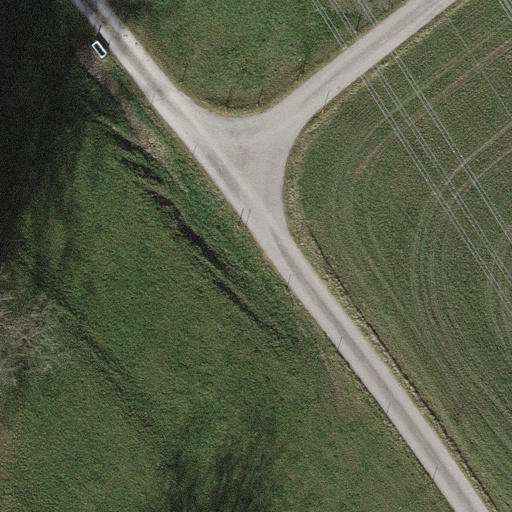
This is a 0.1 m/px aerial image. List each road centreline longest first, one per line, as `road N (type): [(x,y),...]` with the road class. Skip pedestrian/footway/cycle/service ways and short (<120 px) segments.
road 1 (track): [(226,167),(459,511)]
road 2 (track): [(431,0),(226,167)]
road 3 (track): [(226,167),(95,0)]
